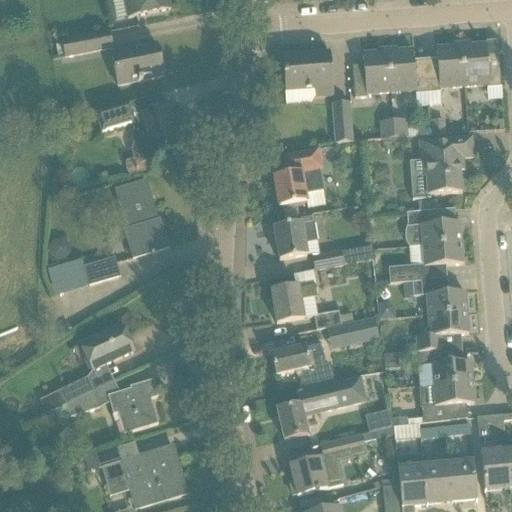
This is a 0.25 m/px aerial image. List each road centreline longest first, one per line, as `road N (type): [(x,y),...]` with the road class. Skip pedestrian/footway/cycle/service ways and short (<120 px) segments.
road 1 (unclassified): [(250,511),(224,338),(227,196),(252,33)]
road 2 (residential): [(252,33),(511,12)]
road 3 (residential): [(511,380),(495,356),(484,216),(511,180)]
